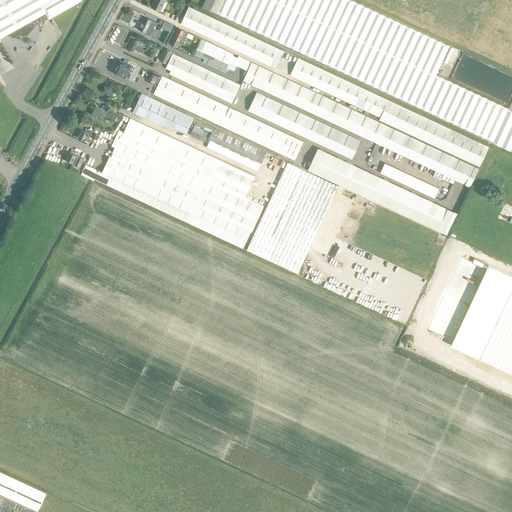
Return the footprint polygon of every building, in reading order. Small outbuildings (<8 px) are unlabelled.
[(0,0),(0,38),(8,34),(10,37),(13,38),(19,35),(26,36),(37,24),(48,18),(48,19),(81,0),(0,0)] [(156,0),(153,7),(161,11),(165,0),(156,0)] [(218,13),(223,0),(205,0),(203,6),(218,13)] [(359,3),(352,0),(223,0),(218,13),(493,141),(493,142),(511,151),(511,101),(509,108),(436,74),(450,45),(359,3)] [(366,0),(472,43),(489,0),(366,0)] [(189,7),(183,20),(181,24),(276,68),(284,51),(189,7)] [(155,25),(152,23),(151,23),(152,20),(145,16),(142,23),(143,23),(141,25),(139,29),(146,32),(148,27),(153,30),(155,25)] [(161,27),(162,28),(170,32),(173,25),(164,21),(161,27)] [(183,45),(186,37),(192,39),(194,36),(188,33),(188,32),(184,30),(179,28),(172,44),(176,46),(178,42),(183,45)] [(297,106),(379,144),(470,186),(479,168),(342,104),(306,87),(252,62),(239,56),(238,58),(233,55),(234,54),(201,38),(193,57),(225,72),(227,67),(235,70),(237,65),(248,70),(243,80),(297,106)] [(133,39),(128,49),(134,52),(135,49),(143,53),(148,43),(139,39),(138,41),(133,39)] [(165,49),(160,60),(167,63),(171,52),(165,49)] [(232,102),(240,85),(241,84),(173,53),(164,71),(232,102)] [(298,58),(297,59),(290,75),(381,117),(379,119),(479,166),(489,146),(387,99),(298,58)] [(115,72),(114,73),(115,73),(125,78),(129,79),(131,74),(130,73),(131,71),(132,72),(135,67),(131,65),(128,63),(129,61),(125,59),(124,62),(121,60),(120,60),(118,64),(118,65),(117,68),(116,68),(115,72)] [(153,72),(149,82),(155,85),(156,85),(161,75),(154,72),(153,72)] [(298,153),(303,141),(304,141),(162,75),(154,93),(268,147),(295,159),(298,153)] [(103,92),(108,94),(112,96),(115,90),(106,85),(103,92)] [(257,92),(248,110),(352,158),(361,140),(257,92)] [(191,123),(194,118),(142,93),(133,112),(179,134),(180,130),(187,133),(191,123)] [(101,112),(106,114),(107,114),(109,110),(109,108),(103,105),(102,108),(96,105),(92,114),(96,116),(97,117),(98,117),(101,112)] [(118,114),(109,110),(107,114),(106,114),(106,115),(115,120),(118,114)] [(81,175),(91,179),(94,181),(95,179),(243,248),(251,232),(252,232),(264,206),(246,197),(255,176),(130,118),(121,139),(116,136),(112,145),(115,147),(112,154),(111,154),(102,172),(86,164),(81,175)] [(215,128),(194,118),(191,123),(213,133),(215,128)] [(190,135),(208,143),(213,134),(195,126),(190,135)] [(79,137),(88,141),(90,136),(98,139),(100,135),(101,131),(99,130),(99,129),(97,128),(96,128),(95,128),(93,132),(87,129),(85,131),(82,130),(79,137)] [(215,128),(213,133),(213,134),(208,143),(207,147),(258,171),(267,152),(215,128)] [(318,147),(308,169),(359,193),(445,234),(455,212),(318,147)] [(375,147),(371,156),(375,158),(379,149),(375,147)] [(83,163),(84,159),(77,155),(70,152),(70,153),(70,154),(69,154),(66,160),(73,163),(73,164),(79,167),(82,162),(83,163)] [(288,162),(268,205),(247,250),(298,273),(319,229),(339,186),(288,162)] [(439,188),(385,163),(380,173),(435,198),(439,188)] [(511,291),(481,359),(511,373),(511,291)] [(45,493),(0,471),(0,511),(38,511),(37,511),(45,493)]
